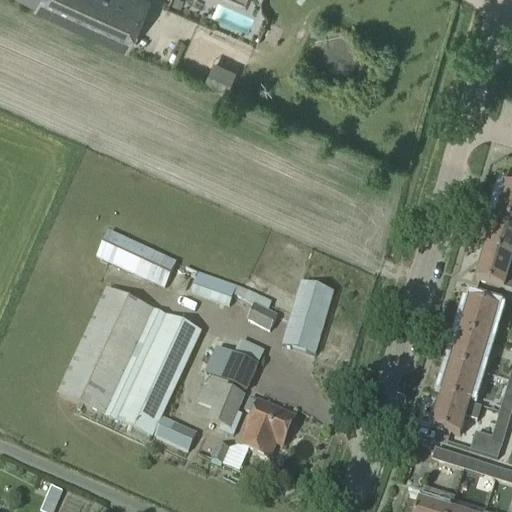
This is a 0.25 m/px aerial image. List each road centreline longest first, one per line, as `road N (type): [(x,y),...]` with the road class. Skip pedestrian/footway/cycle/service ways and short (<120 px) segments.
road 1 (secondary): [(353,511),(464,119)]
road 2 (residential): [(127,511),(0,458)]
